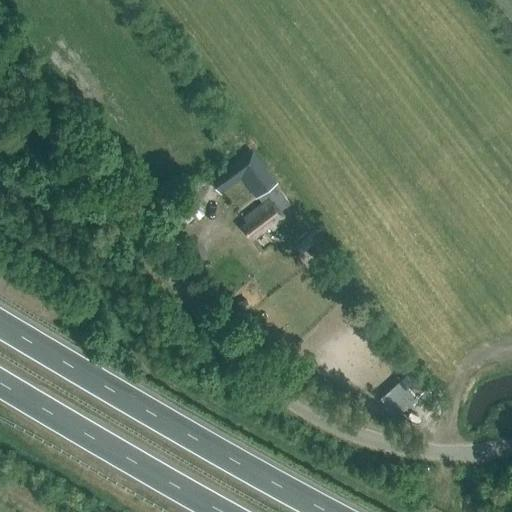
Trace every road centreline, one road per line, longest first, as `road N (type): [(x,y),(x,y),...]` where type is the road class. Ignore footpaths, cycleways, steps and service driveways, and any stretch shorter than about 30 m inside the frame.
road 1 (unclassified): [(511,456),(396,457),(304,417),(206,323),(0,64)]
road 2 (trunk): [(322,511),(0,326)]
road 3 (trunk): [(0,384),(219,511)]
